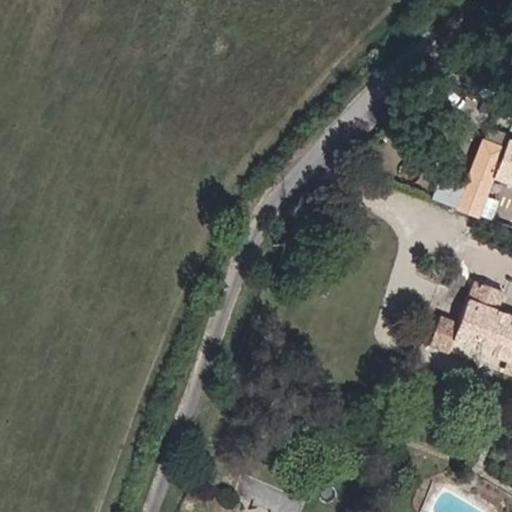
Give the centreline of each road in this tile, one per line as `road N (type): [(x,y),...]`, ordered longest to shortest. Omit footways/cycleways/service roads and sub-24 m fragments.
road 1 (unclassified): [(324,149),(287,182),(259,225),(160,511)]
road 2 (track): [(483,0),(324,149)]
